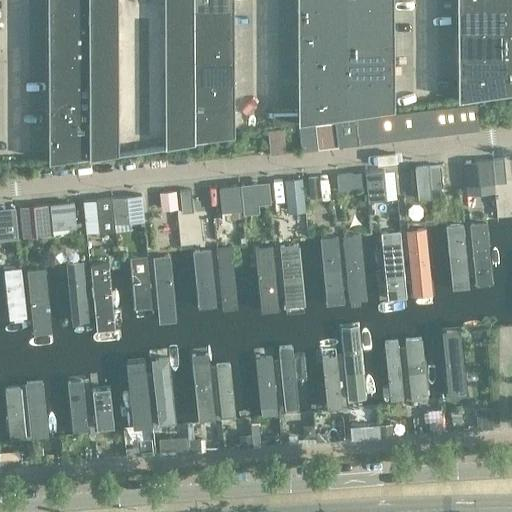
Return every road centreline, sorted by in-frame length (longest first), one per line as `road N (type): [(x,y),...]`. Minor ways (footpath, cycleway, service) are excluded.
road 1 (unclassified): [(0,190),(511,139)]
road 2 (tertiary): [(511,473),(0,508)]
road 3 (tertiary): [(325,511),(511,503)]
